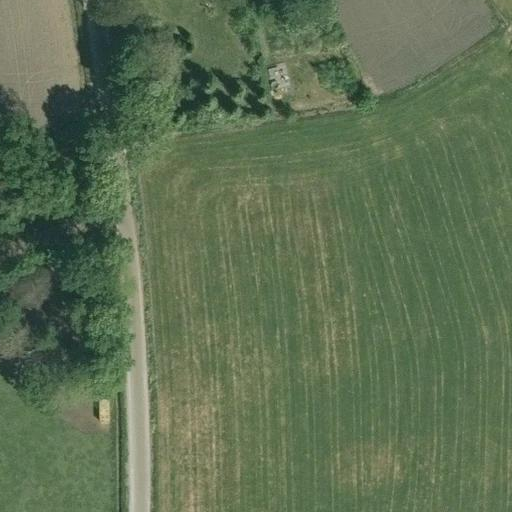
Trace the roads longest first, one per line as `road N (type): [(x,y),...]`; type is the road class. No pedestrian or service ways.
road 1 (unclassified): [(140,511),(124,212)]
road 2 (unclassified): [(124,212),(94,0)]
road 3 (residential): [(0,256),(124,212)]
